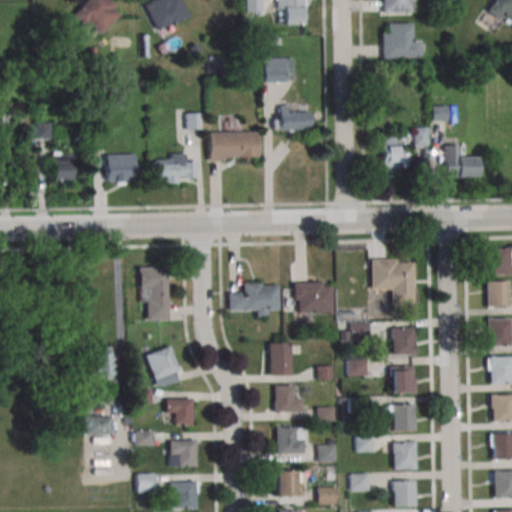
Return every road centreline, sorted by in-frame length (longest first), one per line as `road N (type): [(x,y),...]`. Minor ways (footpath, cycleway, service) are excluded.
road 1 (residential): [(0,229),(511,216)]
road 2 (residential): [(451,511),(446,218)]
road 3 (residential): [(234,511),(231,403),(204,336),(200,225)]
road 4 (residential): [(344,220),(338,0)]
